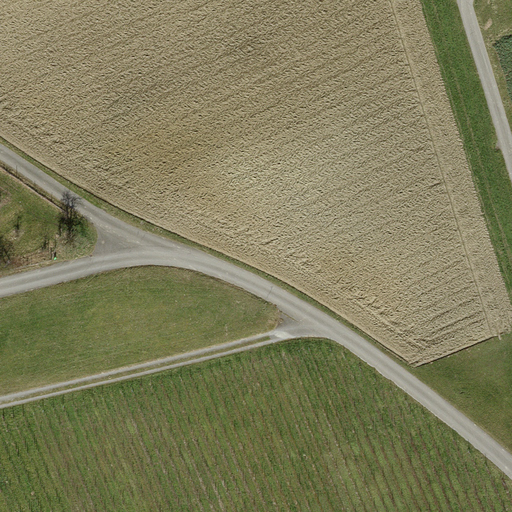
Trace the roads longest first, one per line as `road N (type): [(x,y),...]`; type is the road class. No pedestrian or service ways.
road 1 (track): [(511,455),(309,319),(214,267),(140,244)]
road 2 (track): [(0,404),(253,345),(309,319)]
road 3 (unclassified): [(511,161),(465,0)]
road 4 (track): [(140,244),(0,153)]
road 5 (track): [(140,244),(0,286)]
